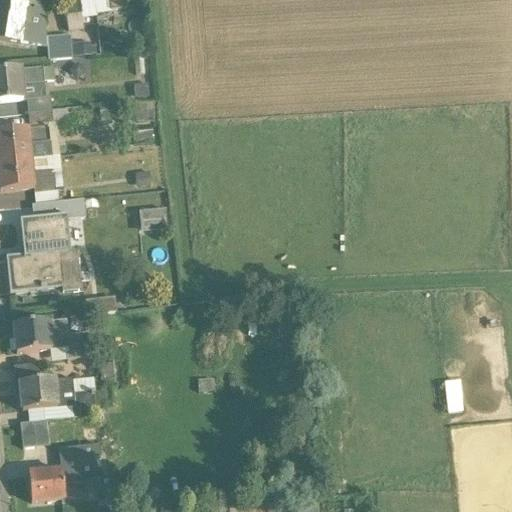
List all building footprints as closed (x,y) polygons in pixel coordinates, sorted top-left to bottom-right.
[(64,0),(67,18),(81,17),(78,0),(64,0)] [(109,0),(111,13),(126,11),(124,0),(109,0)] [(26,6),(0,1),(0,41),(20,45),(20,44),(37,47),(37,46),(40,32),(36,31),(38,21),(33,20),(35,9),(26,7),(26,6)] [(52,69),(42,70),(44,84),(53,83),(52,69)] [(42,70),(19,72),(21,88),(44,85),(44,84),(42,70)] [(19,72),(0,74),(0,104),(22,102),(21,88),(19,72)] [(44,85),(21,88),(22,102),(26,102),(26,101),(45,100),(44,85)] [(45,100),(26,101),(26,102),(27,115),(51,113),(50,99),(45,100)] [(65,112),(51,113),(52,125),(66,124),(65,112)] [(27,115),(27,116),(28,128),(52,125),(51,113),(27,115)] [(26,131),(0,134),(0,164),(30,161),(28,147),(49,144),(47,130),(26,132),(26,131)] [(30,161),(0,164),(0,195),(33,192),(33,191),(54,189),(52,175),(31,177),(30,161)] [(57,192),(33,195),(35,206),(58,204),(57,192)] [(64,220),(22,224),(25,258),(7,260),(10,296),(62,290),(58,257),(68,255),(64,220)] [(47,324),(13,327),(16,355),(65,350),(68,350),(67,337),(65,323),(47,324)] [(87,335),(67,337),(68,350),(88,348),(87,335)] [(68,350),(65,350),(66,362),(90,360),(88,348),(68,350)] [(52,382),(18,385),(21,413),(69,409),(74,408),(73,395),(71,380),(52,382)] [(92,393),(73,395),(74,408),(94,406),(92,393)] [(74,408),(69,409),(70,421),(72,420),(80,420),(96,418),(94,406),(74,408)] [(33,425),(19,426),(22,451),(35,450),(33,425)] [(98,447),(57,451),(59,463),(77,461),(92,460),(100,459),(98,447)] [(92,460),(77,461),(79,485),(95,483),(92,460)] [(60,473),(28,476),(31,505),(64,501),(62,486),(79,485),(77,461),(59,463),(60,473)]
